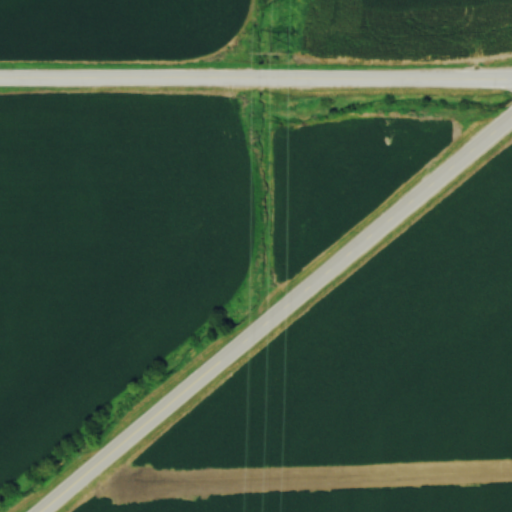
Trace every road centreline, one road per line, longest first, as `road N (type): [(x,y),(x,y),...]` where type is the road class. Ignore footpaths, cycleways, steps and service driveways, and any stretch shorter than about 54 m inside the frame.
road 1 (tertiary): [(41,511),(511,118)]
road 2 (tertiary): [(511,80),(0,80)]
